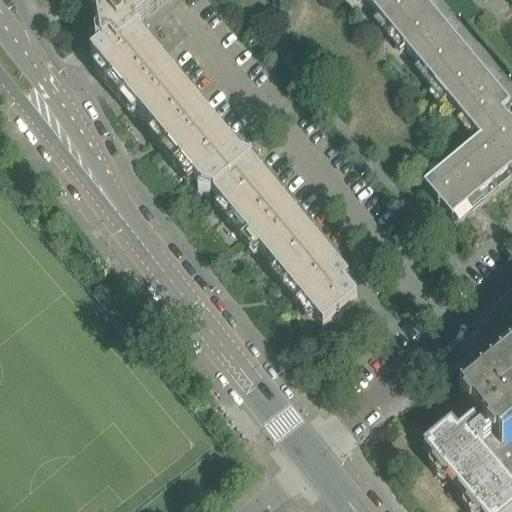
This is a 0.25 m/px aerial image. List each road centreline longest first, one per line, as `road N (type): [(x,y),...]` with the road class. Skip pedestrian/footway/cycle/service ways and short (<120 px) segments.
road 1 (residential): [(456,332),(171,4)]
road 2 (tertiary): [(317,461),(125,224)]
road 3 (tertiary): [(125,224),(90,153),(0,23)]
road 4 (tertiary): [(0,78),(125,224)]
road 5 (residential): [(317,461),(456,332)]
